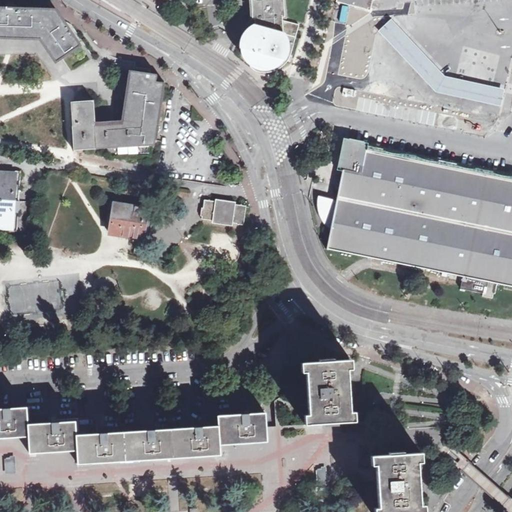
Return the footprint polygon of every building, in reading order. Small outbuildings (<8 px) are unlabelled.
[(251,0),(252,19),(255,19),(256,36),(244,32),(239,48),(242,49),(245,59),(253,65),(252,67),(257,70),(264,72),(268,72),(275,71),(282,68),(286,65),(287,63),(285,62),(286,55),(291,56),(299,25),(282,20),(282,18),(284,18),(283,0),(251,0)] [(337,0),(337,2),(345,4),(370,10),(372,0),(337,0)] [(0,37),(21,38),(41,39),(49,50),(57,62),(80,46),(56,11),(0,9),(0,37)] [(486,102),(502,105),(505,91),(490,87),(445,76),(435,66),(413,42),(390,19),(379,30),(402,53),(424,77),(437,90),(465,96),(486,102)] [(71,102),(73,126),(75,151),(155,146),(164,82),(157,81),(158,75),(131,71),(123,123),(116,123),(116,119),(109,119),(109,124),(95,125),(93,101),(71,102)] [(337,169),(338,169),(343,147),(349,142),(368,146),(369,143),(359,141),(343,138),(337,169)] [(368,149),(368,146),(349,142),(343,147),(338,169),(344,170),(359,174),(361,166),(364,167),(368,149)] [(368,146),(368,149),(511,178),(511,172),(491,168),(369,143),(368,146)] [(328,206),(329,200),(320,198),(320,206),(321,212),(324,220),(325,223),(333,224),(328,248),(357,254),(463,276),(461,284),(460,290),(484,295),(483,297),(492,299),(495,286),(496,283),(511,286),(511,178),(368,149),(364,167),(361,166),(359,174),(344,170),(337,201),(336,208),(328,206)] [(0,172),(0,226),(13,227),(16,173),(0,172)] [(205,200),(202,219),(244,225),(247,206),(205,200)] [(337,201),(329,200),(328,206),(336,208),(337,201)] [(115,204),(110,233),(149,239),(154,211),(115,204)] [(303,415),(304,425),(355,422),(354,412),(348,412),(346,368),(351,368),(350,359),(300,361),(300,371),(306,371),(308,414),(303,415)] [(0,437),(29,436),(31,453),(78,449),(79,464),(221,454),(221,445),(268,442),(267,427),(266,413),(218,416),(219,426),(77,435),(76,421),(29,424),(27,407),(0,408),(0,437)] [(374,509),(374,511),(424,511),(424,505),(419,505),(416,462),(422,462),(421,453),(380,456),(371,456),(371,467),(376,466),(376,478),(378,508),(374,509)] [(5,459),(6,474),(17,473),(16,456),(11,456),(10,459),(5,459)] [(317,471),(318,483),(318,485),(328,485),(328,483),(327,467),(322,468),(322,469),(319,470),(319,471),(317,471)]
